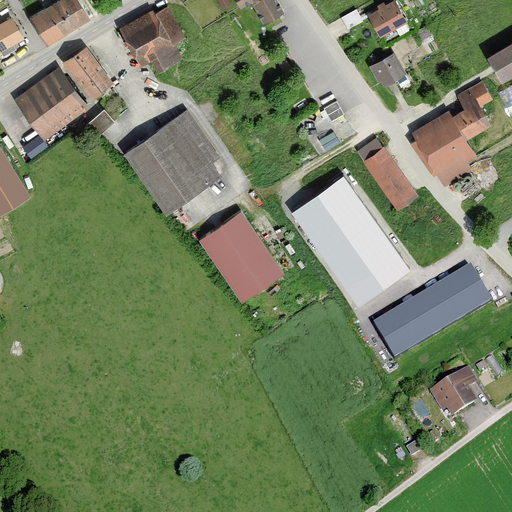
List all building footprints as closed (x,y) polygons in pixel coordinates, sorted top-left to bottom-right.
[(93,18),(81,0),(61,0),(31,19),(48,46),(93,18)] [(229,0),(218,0),(223,8),(231,4),(229,0)] [(279,0),(239,0),(244,8),(253,3),(265,24),(287,12),(279,0)] [(398,1),(372,15),(384,36),(410,22),(398,1)] [(188,36),(168,3),(124,29),(145,65),(156,58),(163,71),(185,58),(176,43),(188,36)] [(357,9),(342,17),(349,29),(364,21),(357,9)] [(12,18),(0,24),(0,52),(24,40),(12,18)] [(88,44),(16,98),(46,139),(118,84),(88,44)] [(511,44),(494,55),(509,80),(511,78),(511,44)] [(397,52),(371,65),(383,87),(409,73),(397,52)] [(420,139),(414,142),(437,176),(441,172),(448,184),(474,170),(468,160),(479,155),(471,138),(497,124),(485,105),(496,99),(482,80),(456,95),(467,109),(457,115),(452,109),(416,131),(420,139)] [(511,81),(499,88),(507,104),(511,102),(511,81)] [(332,116),(344,111),(338,98),(326,103),(332,116)] [(106,108),(91,121),(101,133),(116,121),(106,108)] [(222,156),(189,109),(128,152),(170,212),(225,175),(215,161),(222,156)] [(334,130),(322,136),(327,146),(339,140),(334,130)] [(0,142),(0,216),(33,196),(0,142)] [(385,146),(365,160),(400,211),(420,197),(385,146)] [(359,308),(411,271),(343,177),(291,214),(359,308)] [(244,210),(202,239),(245,300),(286,272),(244,210)] [(492,298),(470,262),(373,320),(395,357),(492,298)] [(470,366),(432,389),(445,410),(450,407),(456,415),(479,401),(470,386),(479,381),(470,366)]
